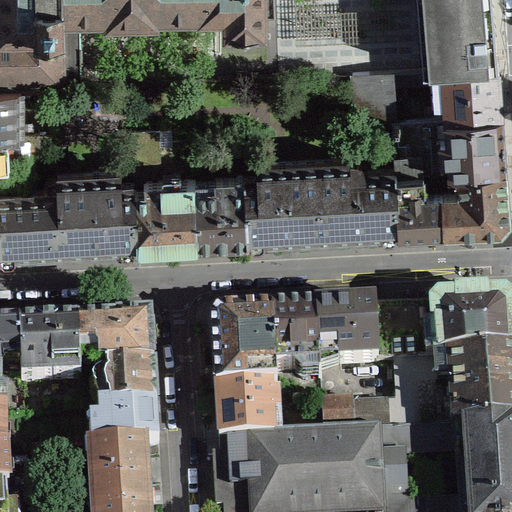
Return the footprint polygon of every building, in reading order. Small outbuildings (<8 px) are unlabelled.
[(0,0),(0,85),(21,85),(81,82),(81,72),(81,63),(81,46),(80,46),(80,26),(78,26),(78,11),(106,11),(106,15),(157,14),(157,10),(200,9),(200,10),(225,10),(225,26),(265,26),(264,0),(0,0)] [(498,63),(493,0),(417,0),(423,66),(423,68),(433,68),(443,67),(498,63)] [(502,113),(498,63),(443,67),(445,101),(446,112),(447,115),(447,116),(502,113)] [(434,80),(433,68),(423,68),(373,71),(352,72),(356,123),(392,120),(393,120),(393,119),(396,119),(396,118),(394,82),(434,80)] [(21,85),(0,85),(0,134),(21,134),(21,133),(21,86),(21,85)] [(393,119),(393,120),(396,167),(396,173),(410,173),(423,172),(431,171),(441,170),(450,170),(451,170),(459,169),(505,166),(505,165),(503,136),(502,113),(447,116),(396,119),(393,119)] [(230,127),(232,153),(243,152),(242,126),(230,126),(230,127)] [(131,130),(133,159),(161,158),(159,129),(131,130)] [(0,160),(40,159),(39,146),(38,134),(38,133),(21,134),(0,134),(0,160)] [(39,134),(38,134),(39,146),(40,146),(52,146),(51,134),(39,134)] [(396,230),(399,230),(396,173),(396,167),(395,167),(365,169),(365,167),(365,166),(365,165),(365,164),(364,164),(364,163),(364,162),(363,161),(362,160),(361,159),(360,158),(359,158),(358,158),(358,157),(357,157),(356,157),(355,157),(354,157),(353,157),(352,157),(351,157),(350,157),(319,159),(321,201),(314,202),(315,228),(316,234),(331,233),(331,227),(350,226),(350,232),(366,231),(366,225),(382,224),(383,230),(383,233),(386,236),(394,236),(396,233),(396,230)] [(257,175),(245,175),(245,176),(245,182),(248,238),(251,237),(251,240),(254,243),(262,243),(265,240),(265,237),(264,231),(281,230),(281,236),(297,235),(296,229),(315,228),(314,202),(321,201),(319,159),(256,162),(257,175)] [(481,226),(501,224),(508,216),(509,215),(508,198),(507,198),(505,167),(505,166),(459,169),(460,180),(460,190),(442,191),(444,227),(481,225),(481,226)] [(57,189),(60,242),(61,248),(67,247),(67,241),(85,240),(85,246),(103,245),(103,240),(121,238),(121,244),(121,247),(124,250),(132,250),(135,247),(135,244),(138,244),(138,243),(135,188),(134,181),(122,182),(121,169),(61,172),(57,173),(57,188),(57,189)] [(410,173),(396,173),(399,230),(428,228),(444,227),(442,191),(424,192),(424,177),(431,177),(431,171),(423,172),(410,173)] [(196,178),(194,178),(194,185),(197,240),(214,239),(214,240),(232,239),(232,238),(234,238),(248,238),(245,182),(245,176),(244,176),(242,173),(239,173),(237,176),(227,176),(214,177),(196,178)] [(135,188),(138,243),(154,243),(179,242),(179,241),(197,240),(194,185),(194,178),(146,181),(146,188),(144,188),(140,188),(135,188)] [(33,249),(61,248),(60,242),(57,189),(57,188),(44,188),(0,190),(0,250),(1,251),(1,254),(4,257),(12,256),(15,253),(14,250),(14,244),(32,243),(33,249)] [(374,306),(375,310),(375,311),(377,361),(394,360),(434,358),(511,351),(511,304),(506,299),(488,300),(488,297),(455,299),(455,301),(374,306)] [(362,311),(362,307),(315,309),(318,362),(337,361),(337,363),(339,363),(376,361),(377,361),(375,311),(374,311),(362,311)] [(318,362),(315,309),(272,311),(274,344),(276,370),(318,368),(318,362)] [(274,344),(272,311),(238,313),(238,312),(220,314),(211,323),(212,339),(213,339),(216,388),(271,384),(276,384),(276,370),(274,344)] [(154,353),(152,330),(151,318),(149,317),(118,319),(117,319),(117,320),(77,322),(78,351),(94,351),(99,357),(99,366),(104,366),(154,363),(154,362),(153,362),(153,357),(153,353),(154,353)] [(37,324),(20,325),(21,355),(23,381),(80,378),(78,351),(77,322),(60,323),(60,322),(59,322),(58,321),(39,322),(38,323),(37,323),(37,324)] [(0,356),(21,355),(20,325),(0,326),(0,356)] [(453,426),(511,420),(511,351),(434,358),(394,360),(396,387),(395,387),(396,402),(387,402),(387,404),(354,406),(353,406),(355,431),(409,428),(409,429),(453,426)] [(102,407),(156,404),(157,404),(154,371),(154,363),(104,366),(105,373),(108,376),(105,379),(103,382),(101,387),(100,388),(102,407)] [(271,384),(216,388),(219,440),(274,437),(273,414),(279,414),(278,394),(271,394),(271,384)] [(355,431),(353,406),(353,400),(322,401),(323,413),(324,433),(355,431)] [(91,446),(92,446),(144,443),(159,442),(159,441),(158,431),(157,423),(158,423),(158,422),(157,405),(156,404),(102,407),(103,431),(91,432),(91,446)] [(511,511),(511,420),(453,426),(409,429),(409,428),(355,431),(324,433),(324,434),(314,434),(282,436),(274,437),(219,440),(220,456),(212,456),(216,509),(223,508),(223,511),(511,511)] [(148,511),(144,445),(144,443),(92,446),(93,465),(92,465),(94,511),(148,511)] [(5,452),(0,451),(0,488),(7,488),(9,488),(7,452),(5,452)] [(8,511),(7,488),(0,488),(0,511),(8,511)]
